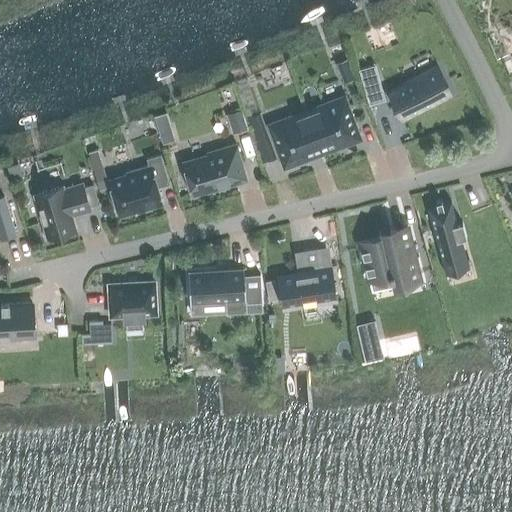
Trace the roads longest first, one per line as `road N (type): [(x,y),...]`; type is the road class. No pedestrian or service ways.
road 1 (residential): [(13,278),(511,156)]
road 2 (residential): [(511,138),(441,0)]
